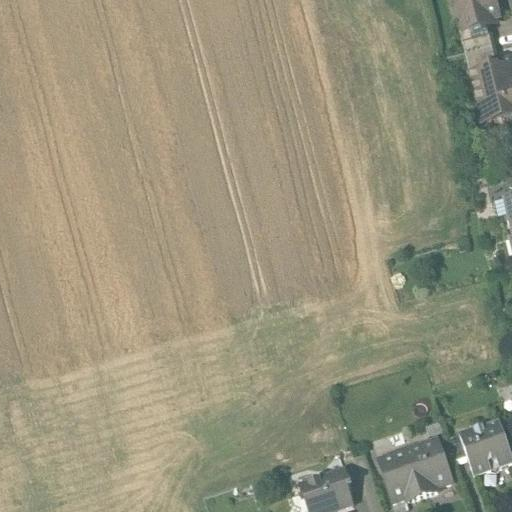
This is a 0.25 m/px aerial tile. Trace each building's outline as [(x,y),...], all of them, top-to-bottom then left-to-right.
[(448,0),(457,31),(502,19),(496,0),(448,0)] [(511,73),(508,74),(505,63),(466,72),(479,127),(511,119),(511,73)] [(511,194),(498,198),(511,257),(511,194)] [(511,455),(500,421),(457,436),(474,485),(511,471),(511,455)] [(439,437),(374,458),(391,511),(404,511),(457,495),(439,437)] [(337,511),(356,506),(341,462),(293,477),(303,511),(337,511)]
